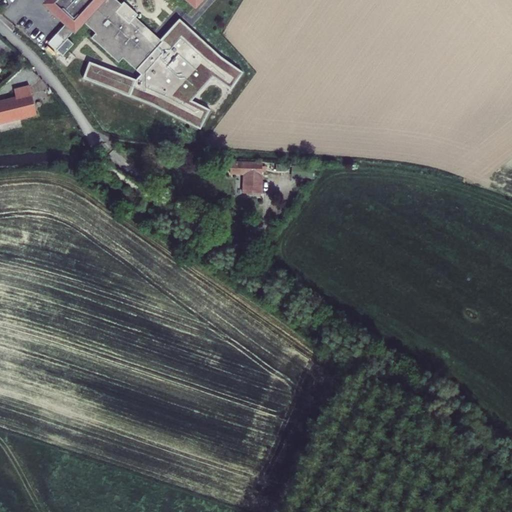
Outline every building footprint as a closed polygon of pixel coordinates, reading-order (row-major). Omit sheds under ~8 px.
[(68,26),(51,45),(59,52),(85,23),(98,35),(94,39),(119,62),(124,58),(137,70),(163,42),(161,40),(138,20),(132,26),(119,14),(125,8),(115,0),(190,0),(198,7),(204,0),(54,0),(48,7),(64,21),(68,26)] [(180,21),(161,40),(163,42),(137,70),(141,74),(135,80),(90,63),(83,79),(149,104),(200,130),(210,111),(190,102),(212,78),(231,90),(242,73),(218,57),(180,21)] [(38,115),(32,86),(17,89),(18,97),(0,101),(0,117),(1,123),(38,115)] [(231,175),(251,175),(260,175),(261,166),(231,165),(231,175)] [(263,199),(263,183),(252,183),(252,199),(263,199)]
